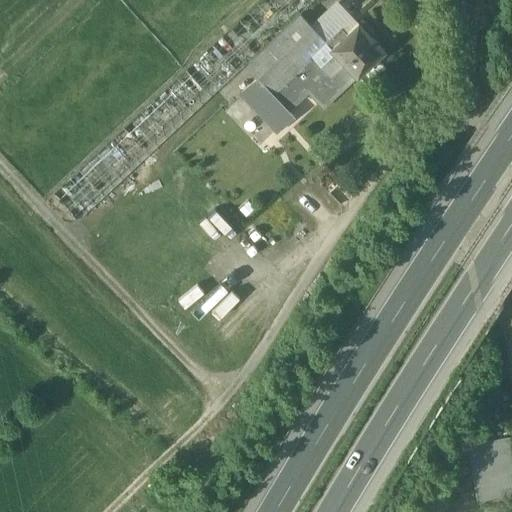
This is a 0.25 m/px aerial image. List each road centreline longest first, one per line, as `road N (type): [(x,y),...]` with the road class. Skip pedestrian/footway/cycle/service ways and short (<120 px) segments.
road 1 (track): [(361,202),(230,395),(0,159)]
road 2 (motorway): [(511,136),(379,328),(269,511)]
road 3 (motorway): [(321,511),(511,219)]
road 4 (residential): [(456,0),(511,324)]
road 5 (track): [(230,395),(106,511)]
